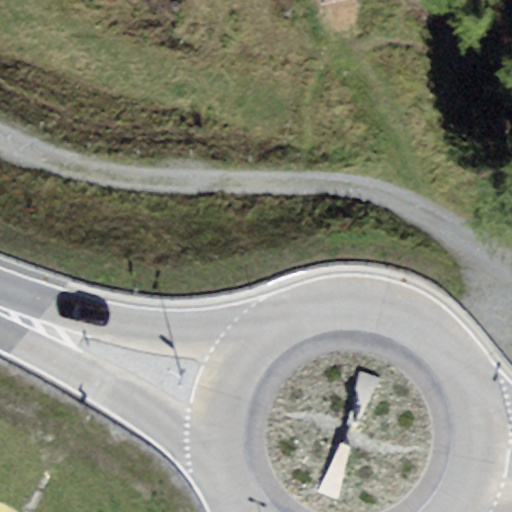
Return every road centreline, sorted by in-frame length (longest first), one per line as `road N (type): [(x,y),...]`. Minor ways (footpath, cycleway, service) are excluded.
road 1 (track): [(0,136),(80,166),(132,174),(360,185),(426,214),(511,275)]
road 2 (primary): [(483,459),(484,415),(470,373),(443,338),(407,314),(364,303),(320,306),(279,324),(247,354),(226,392)]
road 3 (primary): [(226,392),(0,310)]
road 4 (primary): [(226,392),(224,471),(244,511)]
